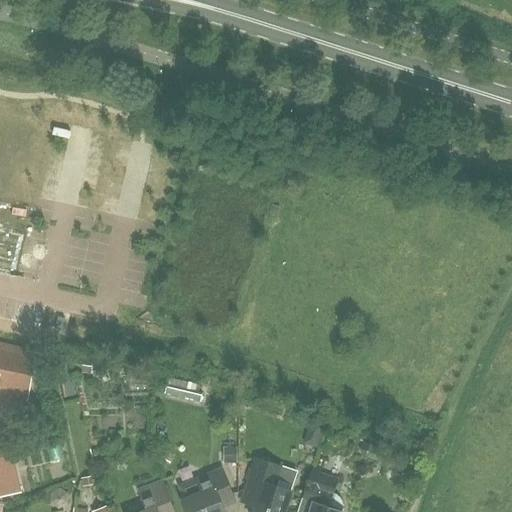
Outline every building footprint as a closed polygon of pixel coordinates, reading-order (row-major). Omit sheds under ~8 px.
[(0,230),(0,272),(14,275),(23,236),(0,230)] [(0,393),(28,400),(39,351),(0,342),(0,393)] [(76,355),(74,371),(92,373),(95,357),(76,355)] [(76,395),(71,367),(57,370),(63,398),(76,395)] [(203,392),(199,391),(200,385),(169,378),(165,393),(201,402),(203,392)] [(306,436),(303,443),(318,448),(320,441),(324,429),(309,425),(306,436)] [(9,442),(0,443),(0,496),(20,493),(9,442)] [(362,442),(359,450),(365,461),(370,458),(376,456),(371,445),(362,442)] [(225,447),(225,463),(237,463),(237,447),(225,447)] [(248,479),(241,502),(255,506),(253,511),(285,511),(292,492),(275,487),(281,468),(255,459),(252,468),(249,467),(246,478),(248,479)] [(183,489),(183,493),(185,500),(183,500),(187,511),(224,511),(223,506),(235,501),(223,470),(199,479),(199,478),(188,483),(185,486),(183,489)] [(344,511),(345,509),(345,506),(345,504),(344,501),(342,499),(341,497),(339,495),(336,494),(334,493),(338,480),(311,471),(303,496),(316,500),(311,511),(344,511)] [(176,511),(163,480),(139,490),(147,510),(142,511),(176,511)]
